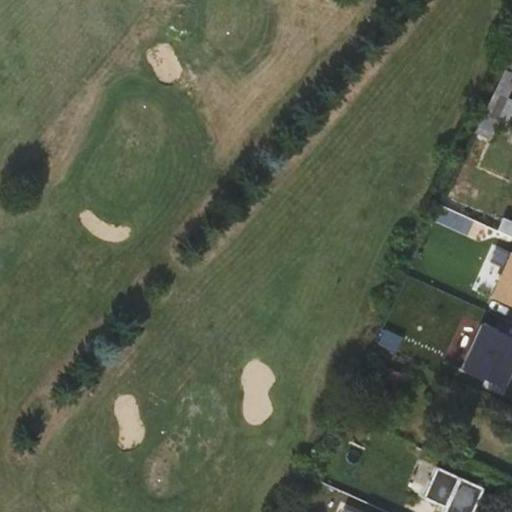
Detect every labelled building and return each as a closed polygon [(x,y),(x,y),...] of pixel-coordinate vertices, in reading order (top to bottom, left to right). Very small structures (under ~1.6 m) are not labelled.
[(484,115),(497,121),(507,101),(494,95),(484,115)] [(484,115),(475,133),(489,139),(497,121),(484,115)] [(501,219),(496,231),(511,238),(511,218),(510,222),(501,219)] [(511,249),(493,242),(473,289),(511,305),(511,249)] [(499,396),(511,369),(511,354),(477,340),(460,378),(499,396)] [(388,400),(402,371),(390,366),(377,395),(388,400)] [(471,511),(483,488),(458,476),(441,511),(471,511)]
